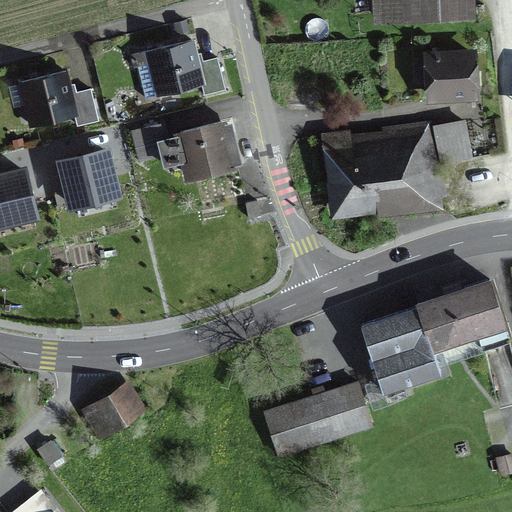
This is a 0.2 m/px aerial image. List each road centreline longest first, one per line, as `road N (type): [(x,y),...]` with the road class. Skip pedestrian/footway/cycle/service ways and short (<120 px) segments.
road 1 (residential): [(322,291),(287,205),(241,0)]
road 2 (secondary): [(322,291),(199,341),(81,359)]
road 3 (secondary): [(511,233),(406,258),(322,291)]
road 4 (unclassified): [(81,359),(64,407),(0,466)]
